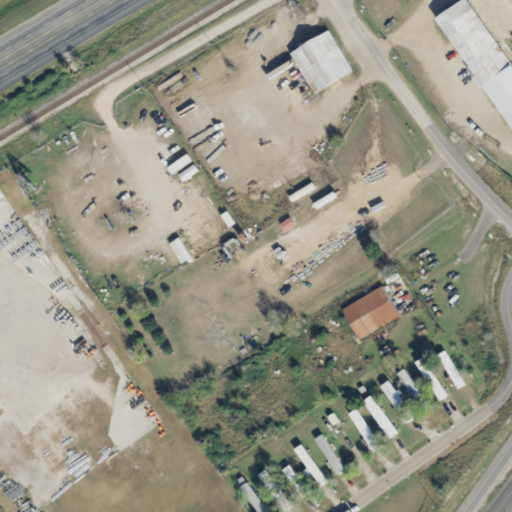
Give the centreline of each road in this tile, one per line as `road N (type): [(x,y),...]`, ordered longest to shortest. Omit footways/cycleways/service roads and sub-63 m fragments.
road 1 (residential): [(344,511),(511,385),(511,281)]
road 2 (tertiary): [(511,218),(464,172),(335,0)]
road 3 (trunk): [(0,65),(108,0)]
